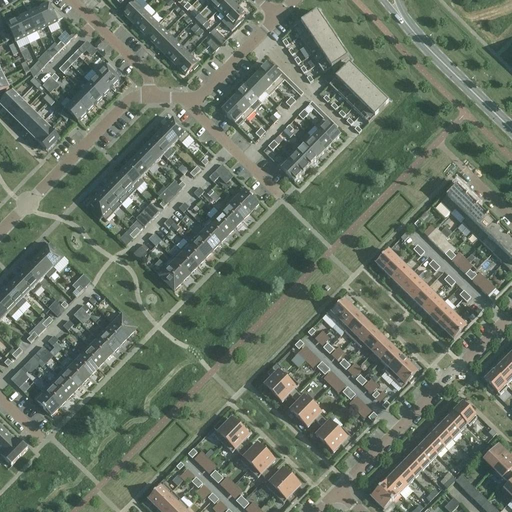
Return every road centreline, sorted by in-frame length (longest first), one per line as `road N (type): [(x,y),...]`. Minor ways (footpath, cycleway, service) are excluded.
road 1 (residential): [(340,494),(511,317)]
road 2 (residential): [(0,232),(125,103),(148,97)]
road 3 (secondary): [(511,129),(400,12)]
road 4 (residential): [(353,136),(262,32)]
road 5 (residential): [(148,97),(144,72),(72,0)]
road 6 (residential): [(278,194),(189,105)]
